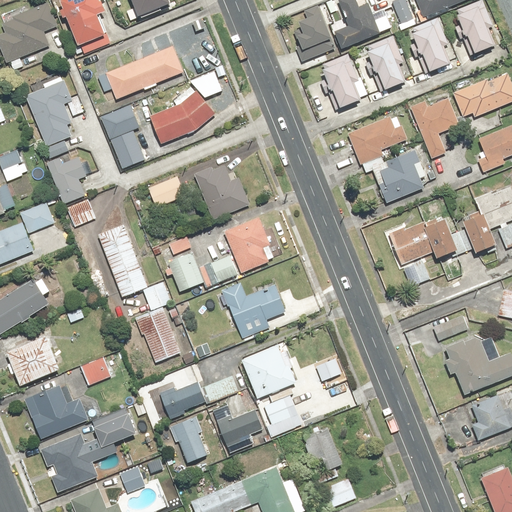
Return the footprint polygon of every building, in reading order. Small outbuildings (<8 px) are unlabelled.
[(80,45),(84,54),(110,43),(106,33),(104,34),(96,15),(105,11),(101,1),(99,1),(98,0),(59,0),(63,9),(60,10),(63,18),(66,16),(78,46),(80,45)] [(130,0),(137,16),(170,3),(168,0),(130,0)] [(370,0),(343,0),(351,21),(338,28),(344,47),(385,26),(379,9),(374,11),(370,0)] [(409,0),(392,0),(386,3),(396,28),(417,19),(409,0)] [(417,0),(422,17),(458,0),(417,0)] [(485,0),(475,0),(457,8),(476,51),(503,40),(485,0)] [(14,19),(2,24),(5,33),(0,34),(0,44),(7,63),(49,46),(44,32),(58,27),(48,2),(12,16),(14,19)] [(307,48),(335,37),(328,10),(324,11),(322,3),(305,9),(306,16),(305,16),(309,31),(303,33),(307,48)] [(437,14),(413,25),(432,69),(456,58),(437,14)] [(393,31),(368,41),(387,88),(412,78),(393,31)] [(176,45),(108,72),(121,103),(189,76),(176,45)] [(347,51),(322,62),(340,106),(366,95),(347,51)] [(511,87),(506,71),(455,88),(464,115),(511,99),(511,87)] [(65,81),(26,96),(47,149),(86,133),(65,81)] [(200,93),(153,115),(167,144),(219,117),(200,93)] [(443,148),(438,128),(456,120),(449,93),(429,101),(427,94),(408,102),(422,157),(443,148)] [(114,131),(123,168),(147,159),(138,125),(139,124),(135,105),(103,118),(107,134),(114,131)] [(349,129),(361,161),(406,144),(395,112),(349,129)] [(511,122),(478,134),(487,159),(511,149),(511,122)] [(378,156),(362,163),(364,172),(376,167),(385,203),(426,185),(416,145),(379,160),(378,156)] [(21,152),(0,159),(0,160),(8,182),(29,174),(21,152)] [(197,171),(214,218),(251,205),(234,157),(197,171)] [(88,159),(58,170),(67,193),(98,182),(88,159)] [(45,168),(32,173),(36,182),(49,177),(45,168)] [(180,177),(151,189),(158,208),(188,196),(180,177)] [(511,212),(511,181),(511,180),(474,198),(478,211),(469,216),(482,256),(500,246),(493,222),(511,212)] [(91,200),(69,208),(76,227),(98,219),(91,200)] [(46,202),(21,213),(25,223),(29,234),(55,224),(46,202)] [(267,214),(226,229),(243,274),(284,259),(267,214)] [(450,214),(430,223),(445,258),(465,250),(450,214)] [(426,219),(389,231),(399,263),(436,252),(426,219)] [(511,221),(499,229),(506,249),(511,245),(511,221)] [(130,223),(100,234),(123,299),(153,288),(130,223)] [(24,224),(0,232),(0,268),(35,255),(24,224)] [(193,247),(188,237),(170,245),(175,255),(193,247)] [(170,260),(179,287),(204,279),(194,252),(170,260)] [(232,254),(211,262),(219,284),(240,276),(232,254)] [(0,298),(0,329),(4,336),(51,306),(33,278),(0,298)] [(280,279),(248,295),(243,279),(226,288),(241,336),(290,311),(280,279)] [(511,324),(511,288),(503,286),(497,322),(511,324)] [(165,306),(137,318),(156,364),(184,352),(165,306)] [(86,317),(82,308),(67,314),(71,324),(86,317)] [(470,330),(464,315),(434,327),(440,342),(470,330)] [(10,345),(22,385),(65,372),(52,331),(10,345)] [(502,379),(501,373),(511,370),(511,348),(496,353),(493,334),(450,345),(457,391),(502,379)] [(284,344),(243,360),(259,401),(300,385),(284,344)] [(194,351),(183,356),(187,366),(198,361),(194,351)] [(105,359),(82,367),(89,386),(112,378),(105,359)] [(198,379),(161,393),(172,420),(209,405),(198,379)] [(66,384),(28,399),(38,440),(91,418),(86,396),(70,402),(66,384)] [(307,388),(266,403),(276,429),(317,414),(307,388)] [(469,405),(475,423),(471,425),(476,442),(511,424),(511,417),(510,409),(506,411),(499,391),(469,405)] [(145,401),(135,405),(139,417),(150,414),(145,401)] [(45,451),(60,491),(100,476),(95,462),(120,452),(117,444),(139,435),(128,407),(92,421),(99,439),(84,445),(81,437),(45,451)] [(258,407),(216,422),(227,452),(269,437),(258,407)] [(199,415),(171,428),(190,468),(217,456),(199,415)] [(334,423),(305,435),(325,481),(353,469),(334,423)] [(196,511),(234,511),(261,500),(264,511),(305,511),(296,477),(287,481),(281,462),(194,502),(196,511)] [(496,511),(508,511),(511,511),(511,467),(511,462),(478,474),(484,498),(493,495),(496,511)] [(141,467),(122,473),(128,493),(147,487),(141,467)] [(358,499),(350,479),(325,488),(332,509),(358,499)] [(126,511),(123,500),(109,507),(102,484),(72,499),(75,511),(126,511)]
